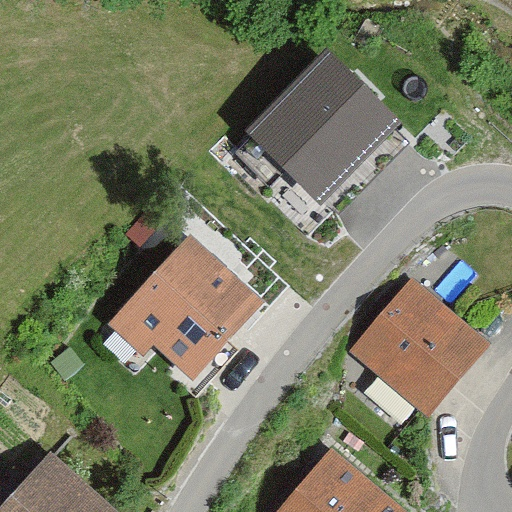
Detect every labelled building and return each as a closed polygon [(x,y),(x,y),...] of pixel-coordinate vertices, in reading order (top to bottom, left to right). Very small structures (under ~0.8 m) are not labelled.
[(250,128),(316,195),(400,113),(334,46),(250,128)] [(194,384),(270,301),(191,229),(108,320),(145,354),(152,346),(194,384)] [(491,343),(416,279),(357,348),(432,412),(491,343)] [(417,511),(336,446),(282,511),(417,511)] [(0,503),(0,511),(111,511),(113,510),(44,452),(0,503)]
